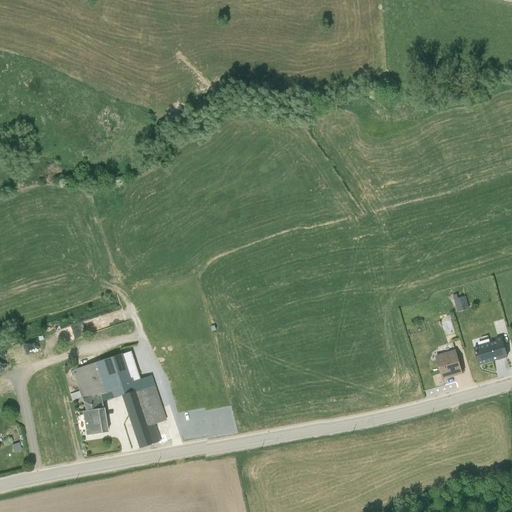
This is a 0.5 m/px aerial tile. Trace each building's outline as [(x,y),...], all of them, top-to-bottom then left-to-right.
[(450,291),(446,292),(451,309),(463,306),(460,293),(451,295),(450,291)] [(119,314),(125,323),(136,316),(130,307),(119,314)] [(490,339),(468,345),(473,363),(502,355),(496,335),(490,337),(490,339)] [(449,348),(429,354),(436,378),(456,372),(449,348)] [(110,400),(111,401),(117,399),(129,394),(147,448),(169,441),(163,424),(175,420),(160,374),(148,378),(139,350),(131,353),(130,352),(85,367),(80,369),(87,390),(78,393),(80,400),(89,397),(90,398),(100,395),(109,393),(110,400)] [(100,395),(90,398),(90,401),(93,410),(90,410),(94,435),(116,432),(112,407),(111,401),(110,400),(109,393),(100,395)]
